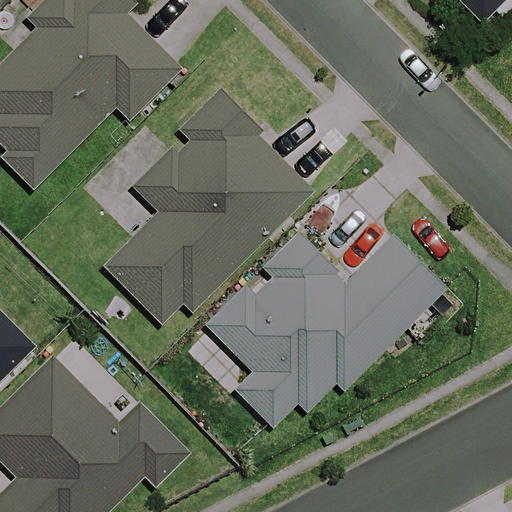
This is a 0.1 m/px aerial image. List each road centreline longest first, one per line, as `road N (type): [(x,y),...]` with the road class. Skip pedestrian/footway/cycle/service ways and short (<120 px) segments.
road 1 (residential): [(511,208),(308,0)]
road 2 (residential): [(367,511),(511,435)]
